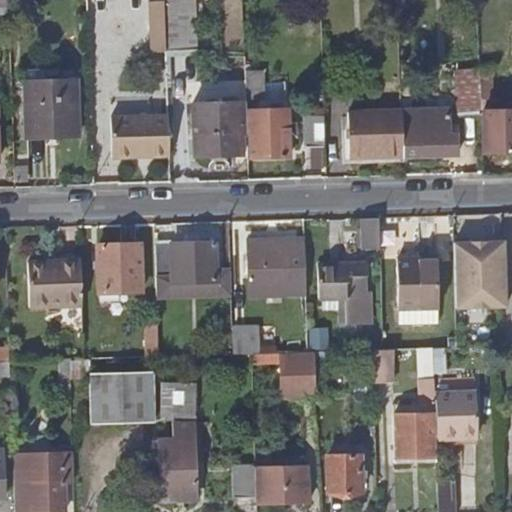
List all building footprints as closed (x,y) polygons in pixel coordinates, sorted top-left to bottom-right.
[(10,0),(0,0),(0,10),(11,10),(10,0)] [(193,0),(164,0),(164,2),(165,14),(165,19),(166,47),(195,46),(193,0)] [(165,14),(164,2),(150,3),(150,15),(165,14)] [(165,19),(165,14),(150,15),(151,48),(166,47),(165,19)] [(482,67),(456,67),(457,110),(483,110),(482,67)] [(27,135),(78,133),(76,78),(26,80),(27,135)] [(247,133),(246,103),(193,105),(195,156),(242,155),(242,133),(247,133)] [(511,108),(484,109),(485,152),(511,151),(511,108)] [(251,111),(252,158),(291,158),(290,110),(251,111)] [(403,156),(401,113),(401,111),(349,113),(351,157),(403,156)] [(401,113),(403,156),(456,155),(455,135),(447,135),(447,112),(401,113)] [(148,156),(171,157),(169,116),(112,118),(114,160),(137,157),(148,156)] [(327,147),(326,118),(308,118),(308,147),(327,147)] [(379,217),(362,218),(363,242),(380,243),(379,217)] [(309,291),(307,238),(249,240),(252,292),(309,291)] [(458,307),(507,306),(505,241),(456,243),(458,307)] [(156,244),(157,285),(216,283),(216,270),(215,242),(156,244)] [(142,245),(100,246),(101,293),(143,292),(142,245)] [(399,258),(400,324),(441,323),(439,260),(414,261),(414,258),(399,258)] [(85,306),(84,259),(32,260),(33,307),(85,306)] [(366,313),(365,276),(365,268),(320,269),(321,299),(350,299),(350,314),(366,313)] [(234,295),(233,270),(216,270),(216,283),(157,285),(157,296),(234,295)] [(374,275),(365,276),(366,313),(380,313),(380,302),(376,302),(374,275)] [(367,326),(366,313),(350,314),(350,326),(367,326)] [(235,326),(236,352),(254,352),(262,352),(261,325),(235,326)] [(305,333),(275,334),(276,349),(306,348),(305,333)] [(447,371),(447,347),(421,347),(422,371),(447,371)] [(0,359),(9,359),(9,348),(0,348),(0,359)] [(374,378),(391,378),(391,348),(374,349),(374,378)] [(318,350),(311,350),(262,352),(254,352),(255,373),(286,372),(287,394),(320,393),(318,350)] [(75,400),(74,357),(62,358),(63,400),(75,400)] [(150,368),(91,370),(92,419),(150,417),(150,368)] [(193,407),(192,374),(161,375),(161,407),(193,407)] [(436,413),(437,439),(462,439),(462,436),(481,436),(479,389),(436,390),(436,413)] [(437,454),(437,439),(436,413),(392,414),(393,455),(437,454)] [(503,436),(511,437),(511,436),(511,420),(503,421),(503,436)] [(163,498),(197,498),(195,421),(174,422),(175,440),(162,440),(163,498)] [(78,479),(77,451),(67,452),(67,479),(78,479)] [(15,454),(16,511),(18,511),(68,510),(67,479),(67,452),(15,454)] [(330,492),(363,492),(362,470),(362,454),(329,455),(330,492)] [(0,496),(9,497),(7,455),(0,455),(0,496)] [(257,467),(256,464),(236,465),(237,496),(257,495),(257,467)] [(257,467),(257,495),(257,505),(311,504),(310,466),(257,467)] [(438,511),(452,511),(452,480),(438,480),(438,511)]
